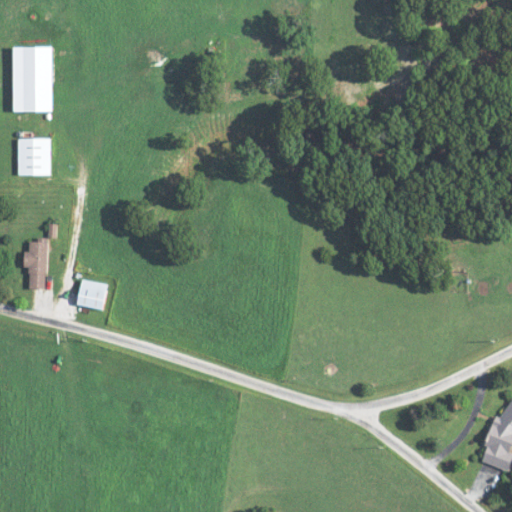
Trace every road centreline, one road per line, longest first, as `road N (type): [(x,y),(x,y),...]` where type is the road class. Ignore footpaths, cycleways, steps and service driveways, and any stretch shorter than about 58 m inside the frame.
road 1 (residential): [(480,511),(351,414),(0,306)]
road 2 (residential): [(346,412),(427,391),(511,351)]
